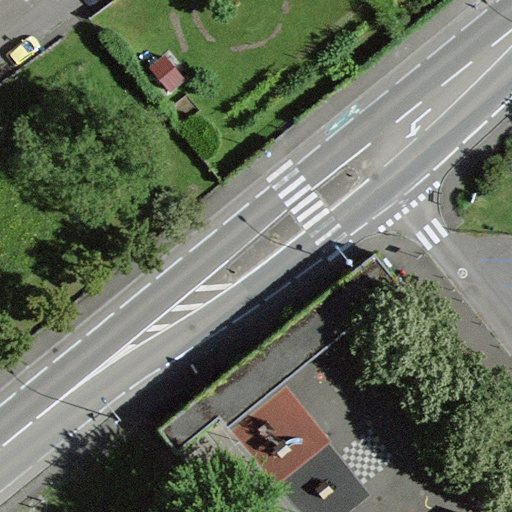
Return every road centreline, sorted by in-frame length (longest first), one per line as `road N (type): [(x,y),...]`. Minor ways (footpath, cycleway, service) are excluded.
road 1 (secondary): [(368,162),(0,458)]
road 2 (residential): [(368,162),(511,335)]
road 3 (secondary): [(511,42),(368,162)]
